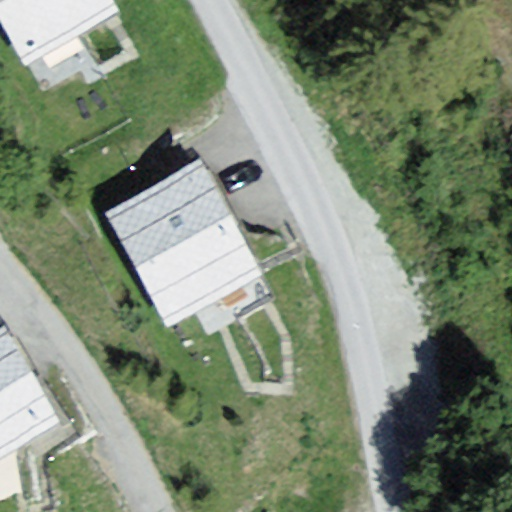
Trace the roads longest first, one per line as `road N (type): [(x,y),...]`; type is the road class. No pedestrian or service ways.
road 1 (unclassified): [(189,0),(336,251),(391,511)]
road 2 (residential): [(146,511),(0,286)]
